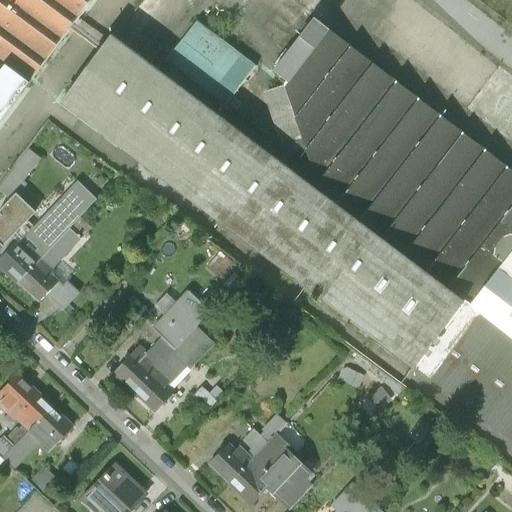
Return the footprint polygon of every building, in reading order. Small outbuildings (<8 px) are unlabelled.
[(0,0),(0,121),(89,0),(0,0)] [(511,169),(313,18),(275,68),(289,79),(284,86),(313,183),(467,301),(472,305),(501,267),(511,253),(511,169)] [(195,23),(161,67),(219,112),(253,67),(195,23)] [(281,159),(219,112),(161,67),(112,30),(62,96),(416,367),(467,301),(313,183),(281,159)] [(476,109),(511,133),(511,69),(506,65),(476,109)] [(260,94),(281,159),(313,183),(284,86),(260,94)] [(28,150),(0,188),(0,191),(19,209),(27,200),(18,192),(25,185),(21,181),(40,160),(28,150)] [(26,240),(19,248),(35,264),(68,230),(96,201),(77,183),(24,238),(26,240)] [(0,230),(0,257),(1,259),(15,244),(9,239),(25,223),(16,214),(0,230)] [(68,230),(35,264),(47,275),(80,241),(78,239),(80,237),(77,235),(75,237),(68,230)] [(19,248),(15,244),(1,259),(0,259),(0,269),(15,284),(35,264),(19,248)] [(511,253),(501,267),(511,275),(511,253)] [(36,305),(44,296),(57,284),(52,279),(51,280),(47,275),(35,264),(15,284),(36,305)] [(472,305),(511,335),(511,275),(501,267),(472,305)] [(62,288),(57,284),(44,296),(60,312),(78,295),(66,284),(62,288)] [(187,290),(174,305),(161,318),(150,329),(161,339),(173,350),(194,328),(210,312),(187,290)] [(152,309),(161,318),(174,305),(165,296),(152,309)] [(414,370),(511,443),(511,335),(472,305),(467,301),(416,367),(414,370)] [(173,350),(170,354),(184,367),(188,372),(213,346),(194,328),(173,350)] [(170,354),(173,350),(161,339),(145,355),(138,348),(129,356),(149,375),(170,354)] [(164,389),(184,367),(170,354),(149,375),(164,389)] [(131,394),(149,375),(129,356),(112,375),(131,394)] [(363,378),(347,371),(341,384),(357,391),(363,378)] [(17,419),(29,430),(53,407),(19,373),(0,392),(0,408),(14,422),(17,419)] [(170,395),(164,389),(149,375),(131,394),(153,414),(170,395)] [(389,401),(380,389),(366,401),(375,412),(389,401)] [(53,407),(29,430),(41,442),(39,445),(47,452),(72,427),(53,407)] [(236,445),(237,447),(251,460),(267,444),(252,429),(236,445)] [(29,430),(0,460),(2,462),(12,471),(39,445),(41,442),(29,430)] [(267,444),(251,460),(227,485),(248,506),(265,488),(295,457),(297,454),(277,434),(267,444)] [(207,465),(227,485),(251,460),(237,447),(234,450),(227,444),(207,465)] [(265,488),(288,510),(319,479),(295,457),(265,488)] [(112,463),(94,484),(125,511),(130,511),(146,494),(112,463)] [(98,511),(125,511),(94,484),(79,500),(92,511),(98,511),(99,511),(98,511)] [(336,511),(369,511),(350,493),(334,510),(336,511)]
